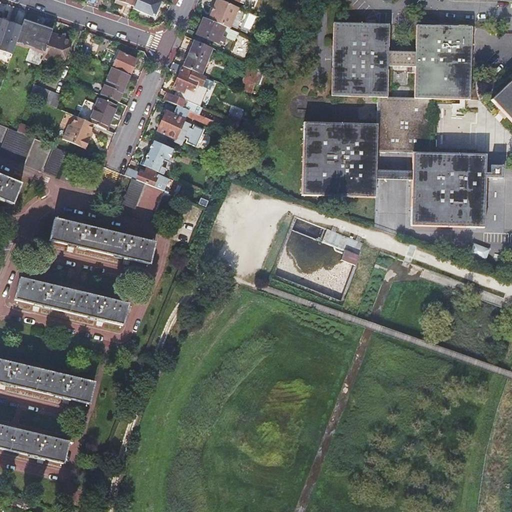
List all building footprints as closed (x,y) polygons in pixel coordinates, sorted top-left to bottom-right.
[(134,6),(133,9),(152,16),(155,17),(156,15),(159,8),(162,1),(159,0),(136,0),(135,5),(134,6)] [(237,29),(245,11),(228,4),(219,0),(216,0),(208,20),(229,29),(230,26),(237,29)] [(234,41),(238,33),(229,29),(208,20),(203,18),(196,34),(221,45),(222,43),(224,43),(226,38),(234,41)] [(335,21),(332,95),(378,97),(385,97),(388,23),(335,21)] [(52,33),(24,23),(16,46),(30,51),(25,63),(40,68),(42,62),(47,48),(51,36),(52,33)] [(417,26),(414,98),(432,99),(468,100),(471,28),(417,26)] [(57,38),(51,36),(47,48),(42,62),(50,65),(58,62),(65,64),(72,43),(57,38)] [(239,37),(235,50),(248,53),(251,40),(239,37)] [(186,59),(182,66),(200,74),(209,53),(211,48),(195,41),(187,60),(186,59)] [(92,49),(83,46),(80,54),(88,58),(92,49)] [(112,68),(129,76),(136,59),(119,52),(112,68)] [(209,53),(200,74),(204,76),(213,54),(209,53)] [(176,96),(186,100),(199,106),(207,89),(201,86),(205,78),(182,68),(182,66),(173,62),(170,70),(176,73),(176,74),(179,75),(173,89),(177,91),(176,96)] [(250,95),(259,68),(247,63),(238,90),(250,95)] [(117,102),(129,76),(112,68),(100,94),(117,102)] [(68,81),(78,86),(81,80),(71,75),(68,81)] [(511,80),(491,101),(511,122),(511,80)] [(33,85),(29,97),(57,109),(61,96),(33,85)] [(177,105),(183,107),(190,110),(191,107),(185,104),(186,100),(176,96),(171,93),(169,97),(166,96),(164,100),(177,105)] [(377,126),(376,151),(413,153),(430,153),(432,99),(414,98),(385,97),(378,97),(377,126)] [(95,125),(105,129),(116,106),(99,98),(89,122),(95,125)] [(175,138),(176,137),(183,140),(190,123),(183,119),(185,117),(192,120),(193,119),(211,127),(213,120),(190,110),(183,107),(177,105),(173,115),(165,111),(157,130),(175,138)] [(240,123),(244,111),(232,106),(227,118),(231,120),(240,123)] [(89,122),(77,117),(73,124),(70,126),(64,140),(87,150),(91,140),(89,139),(92,132),(95,125),(89,122)] [(237,131),(240,123),(231,120),(229,127),(232,128),(237,131)] [(34,129),(20,123),(17,132),(30,138),(34,129)] [(377,126),(303,123),(300,196),(374,198),(376,151),(377,126)] [(234,140),(237,131),(232,128),(228,138),(234,140)] [(0,154),(23,164),(33,139),(30,138),(17,132),(9,129),(0,152),(0,154)] [(142,164),(158,172),(169,147),(153,140),(142,164)] [(54,148),(44,172),(55,177),(66,152),(54,148)] [(413,153),(410,227),(482,229),(485,155),(430,153),(413,153)] [(128,167),(125,173),(169,190),(173,180),(146,169),(144,173),(139,171),(139,172),(128,167)] [(0,199),(12,204),(21,184),(0,175),(0,199)] [(143,185),(131,180),(121,205),(133,210),(143,185)] [(167,223),(177,198),(165,194),(155,218),(167,223)] [(154,244),(54,220),(49,241),(73,246),(132,260),(149,265),(154,244)] [(106,322),(123,326),(129,305),(20,279),(15,300),(40,306),(106,322)] [(69,400),(89,405),(94,383),(0,360),(0,383),(7,385),(69,400)] [(0,448),(43,459),(63,464),(68,443),(0,426),(0,448)]
